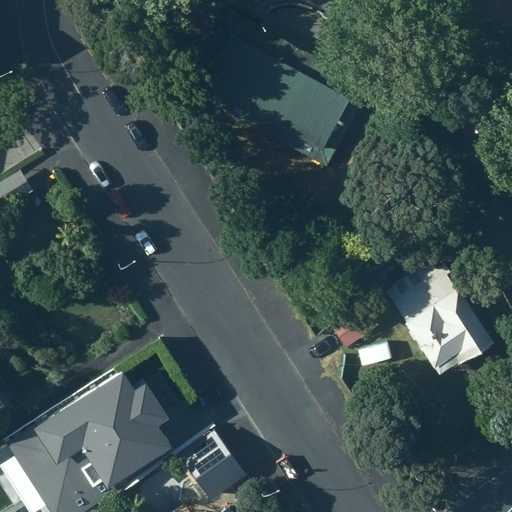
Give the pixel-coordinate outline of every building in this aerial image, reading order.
[(370,80),(228,6),(185,88),(327,162),(370,80)] [(0,206),(33,187),(21,168),(0,180),(0,206)] [(425,259),(380,289),(439,374),(489,340),(437,264),(431,269),(425,259)] [(368,300),(332,323),(347,344),(382,321),(368,300)] [(131,386),(119,367),(4,441),(12,455),(19,466),(44,503),(49,511),(83,511),(111,494),(105,485),(169,444),(165,437),(155,421),(165,415),(142,379),(131,386)] [(0,407),(11,400),(2,386),(8,383),(0,370),(0,407)] [(182,454),(210,496),(245,475),(232,455),(217,431),(182,454)] [(29,511),(44,503),(12,455),(0,463),(0,466),(28,511),(29,511)] [(213,511),(198,511),(196,509),(191,511),(236,511),(229,501),(213,511)]
